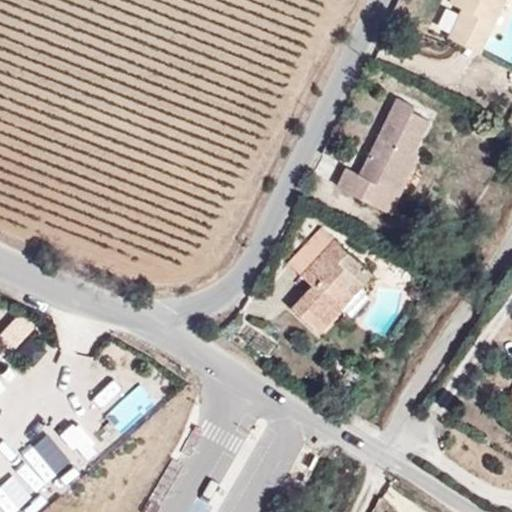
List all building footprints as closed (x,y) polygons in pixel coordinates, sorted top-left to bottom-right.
[(472,47),(493,0),(455,0),(457,1),(443,33),(472,47)] [(403,137),(419,108),(404,100),(406,96),(384,86),(350,156),(338,151),(327,174),(359,190),(370,167),(384,174),(403,137)] [(400,182),(419,145),(403,137),(384,174),(388,177),(400,182)] [(377,198),(388,177),(384,174),(370,167),(359,190),(377,198)] [(295,275),(330,235),(315,222),(279,260),(295,275)] [(318,327),(359,281),(334,258),(343,247),(330,235),(295,275),(306,285),(291,303),(318,327)] [(369,270),(343,247),(334,258),(359,281),(369,270)] [(9,343),(0,350),(0,367),(6,375),(24,361),(9,343)] [(139,384),(104,413),(119,431),(155,402),(139,384)] [(0,511),(21,511),(23,510),(0,495),(0,511)]
